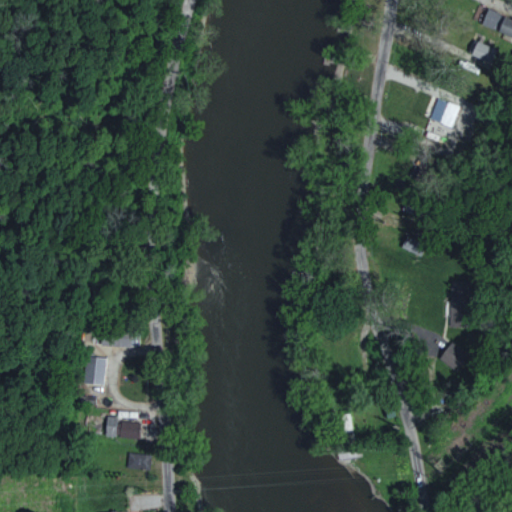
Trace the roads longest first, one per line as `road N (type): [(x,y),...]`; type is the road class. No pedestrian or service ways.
road 1 (residential): [(426,511),(406,392),(360,291),(353,235),(387,0)]
road 2 (residential): [(165,511),(148,206),(183,0)]
